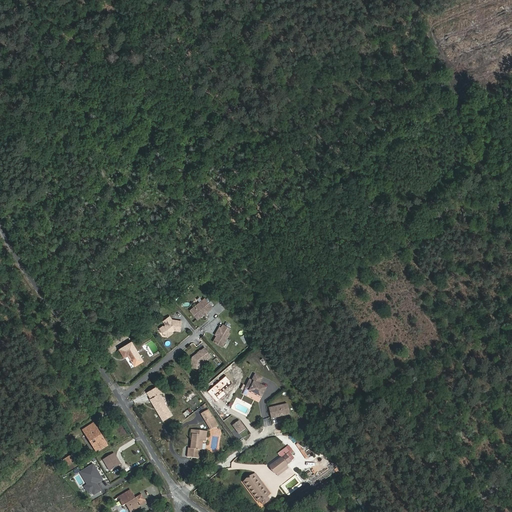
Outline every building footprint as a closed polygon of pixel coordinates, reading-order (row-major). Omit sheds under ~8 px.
[(189,311),(198,321),(213,308),(204,298),(189,311)] [(169,317),(163,322),(166,325),(165,328),(163,327),(160,330),(166,337),(167,336),(169,336),(172,335),(172,330),(173,330),(174,330),(179,331),(181,322),(172,320),(169,317)] [(214,341),(211,347),(219,352),(227,338),(225,337),(227,334),(220,330),(218,333),(217,332),(213,340),(214,341)] [(132,344),(121,352),(125,357),(129,355),(136,366),(144,360),(132,344)] [(187,370),(188,372),(197,373),(198,368),(207,362),(201,353),(198,355),(198,356),(196,358),(195,357),(189,361),(187,370)] [(247,381),(243,390),(259,398),(263,389),(257,385),(260,379),(253,375),(250,382),(247,381)] [(230,387),(224,380),(206,395),(212,402),(230,387)] [(157,396),(161,393),(157,389),(146,397),(162,420),(170,414),(165,407),(157,396)] [(286,413),(284,403),(265,408),(268,419),(286,413)] [(190,407),(182,413),(185,417),(193,411),(190,407)] [(209,415),(207,417),(215,427),(218,425),(209,415)] [(215,427),(207,417),(203,420),(211,430),(215,427)] [(230,426),(237,434),(244,428),(237,420),(230,426)] [(83,430),(85,434),(93,429),(97,436),(100,434),(93,424),(83,430)] [(85,434),(94,449),(105,442),(100,434),(97,436),(93,429),(85,434)] [(205,438),(206,430),(194,429),(193,447),(189,446),(188,455),(198,455),(199,446),(203,446),(203,438),(205,438)] [(105,442),(94,449),(97,452),(107,446),(105,442)] [(121,464),(114,453),(103,459),(110,471),(121,464)] [(72,455),(64,460),(67,466),(75,461),(72,455)] [(275,471),(286,464),(281,456),(270,463),(275,471)] [(64,467),(61,462),(54,466),(58,471),(64,467)] [(98,482),(102,480),(93,465),(82,471),(87,478),(86,482),(87,485),(89,489),(86,491),(89,493),(91,492),(93,495),(100,491),(96,484),(95,483),(97,482),(98,482)] [(257,498),(268,491),(254,471),(243,478),(257,498)] [(131,498),(134,496),(130,490),(118,498),(123,505),(126,504),(130,511),(131,511),(140,507),(137,503),(138,502),(136,498),(135,498),(133,500),(131,498)]
